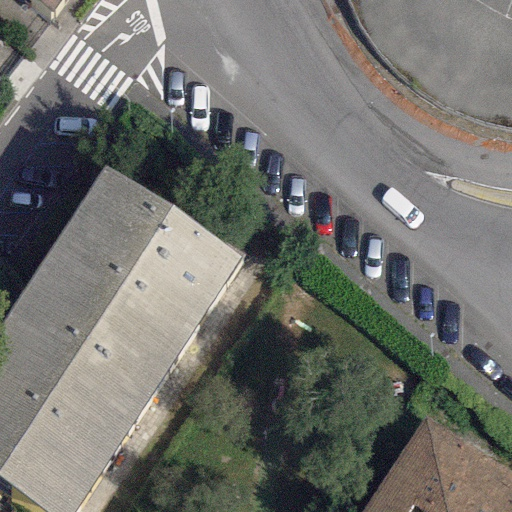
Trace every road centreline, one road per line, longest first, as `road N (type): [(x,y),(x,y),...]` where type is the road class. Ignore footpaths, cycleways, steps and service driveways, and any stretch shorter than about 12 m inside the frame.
road 1 (residential): [(0,197),(101,56),(179,0)]
road 2 (primary): [(237,0),(258,61),(294,119),(371,188)]
road 3 (primary): [(371,188),(511,327)]
road 4 (primary): [(371,188),(465,226),(511,232)]
